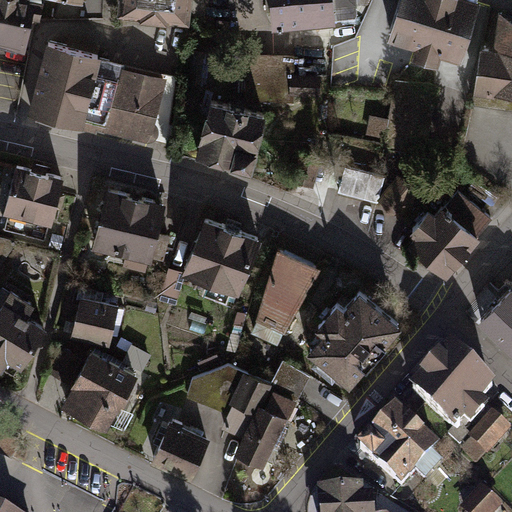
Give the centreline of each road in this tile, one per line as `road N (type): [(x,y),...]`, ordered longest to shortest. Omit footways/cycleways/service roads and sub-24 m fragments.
road 1 (residential): [(0,125),(188,177),(366,253),(442,310)]
road 2 (residential): [(442,310),(290,511)]
road 3 (residential): [(220,511),(0,398)]
